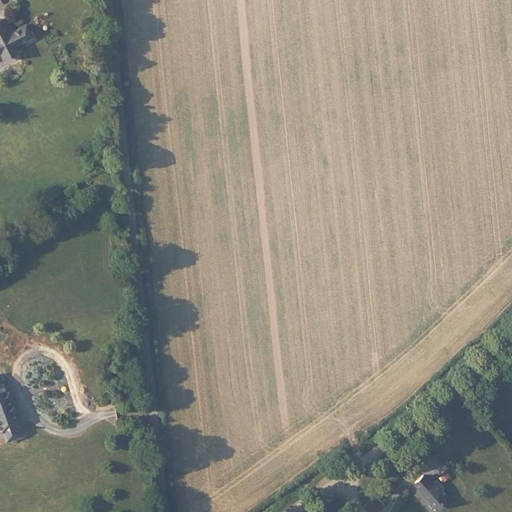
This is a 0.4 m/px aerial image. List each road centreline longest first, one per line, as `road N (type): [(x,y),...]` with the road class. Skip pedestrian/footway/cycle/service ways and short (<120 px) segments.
road 1 (unclassified): [(108,0),(166,511)]
road 2 (tertiary): [(288,511),(343,479),(511,329)]
